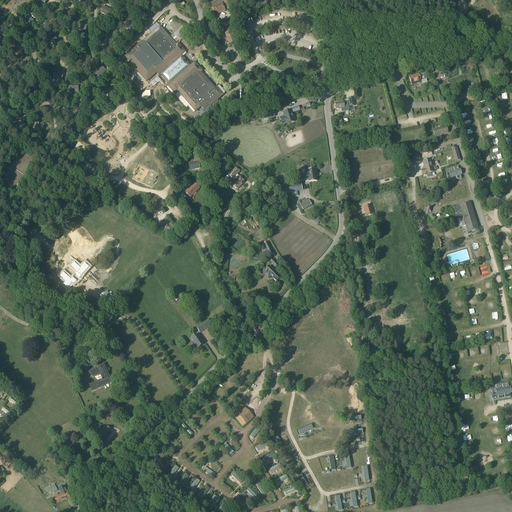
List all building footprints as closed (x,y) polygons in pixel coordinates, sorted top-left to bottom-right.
[(225,12),(222,3),(218,4),(218,5),(211,7),(214,15),(216,14),(216,15),(225,12)] [(111,10),(103,6),(100,13),(108,17),(111,10)] [(27,15),(22,20),(29,27),(34,21),(27,15)] [(174,24),(172,22),(173,21),(172,19),(167,23),(169,25),(169,24),(183,39),(189,34),(182,26),(179,23),(177,25),(175,23),(174,24)] [(131,20),(123,24),(126,30),(134,26),(131,20)] [(218,30),(230,27),(228,21),(216,25),(218,30)] [(79,22),(77,28),(86,30),(87,24),(79,22)] [(210,107),(224,95),(217,87),(215,89),(201,73),(203,71),(195,62),(190,66),(183,59),(181,56),(184,54),(186,52),(178,43),(176,45),(160,26),(124,58),(146,83),(156,74),(159,77),(160,75),(167,84),(168,85),(167,87),(175,96),(178,93),(195,113),(201,107),(203,111),(209,105),(210,107)] [(224,31),(228,45),(236,43),(232,29),(224,31)] [(109,35),(100,37),(101,44),(111,42),(109,35)] [(55,38),(51,43),(57,49),(62,44),(55,38)] [(21,61),(25,55),(17,50),(13,55),(21,61)] [(85,55),(78,61),(83,66),(90,60),(85,55)] [(101,67),(95,73),(99,78),(106,71),(101,67)] [(55,71),(53,78),(61,81),(64,74),(55,71)] [(419,75),(409,78),(411,86),(421,82),(427,80),(425,74),(419,76),(419,75)] [(263,120),(269,118),(274,117),(272,110),(267,111),(261,113),(263,120)] [(286,125),(294,122),(291,111),(283,113),(284,117),(280,118),(282,124),(286,123),(286,125)] [(36,133),(37,133),(38,132),(39,131),(38,130),(38,129),(37,129),(40,121),(40,120),(39,119),(38,118),(37,118),(36,119),(31,131),(36,133)] [(435,137),(448,133),(446,127),(433,130),(435,137)] [(126,135),(131,139),(135,134),(131,130),(126,135)] [(455,162),(460,160),(456,148),(451,149),(455,162)] [(420,160),(417,151),(410,153),(413,162),(420,160)] [(404,165),(412,162),(409,153),(401,155),(404,165)] [(434,173),(431,160),(422,162),(424,167),(423,167),(423,170),(421,170),(422,176),(434,173)] [(112,162),(105,169),(112,175),(119,168),(112,162)] [(190,171),(200,169),(199,162),(192,163),(191,162),(188,163),(190,171)] [(228,175),(233,179),(237,175),(240,172),(235,167),(228,175)] [(450,172),(446,173),(448,180),(452,179),(452,181),(461,179),(460,175),(459,170),(458,170),(457,167),(449,169),(450,172)] [(312,169),(305,170),(306,179),(309,178),(309,180),(309,183),(317,182),(316,177),(316,175),(315,170),(312,170),(312,169)] [(237,190),(245,182),(237,175),(233,179),(235,181),(231,185),(237,190)] [(185,193),(190,198),(199,189),(194,184),(185,193)] [(289,186),(290,193),(302,190),(301,184),(289,186)] [(169,195),(175,203),(179,200),(173,192),(169,195)] [(300,206),(302,209),(310,205),(308,201),(307,202),(306,200),(302,202),(303,204),(300,206)] [(162,201),(155,206),(156,207),(159,211),(165,206),(162,201)] [(468,233),(478,230),(470,203),(454,208),(460,228),(466,226),(468,233)] [(366,217),(374,215),(371,205),(363,208),(366,217)] [(429,210),(433,208),(430,205),(425,206),(423,211),(427,215),(432,213),(429,210)] [(264,253),(267,252),(269,257),(274,255),(270,246),(262,250),(264,253)] [(63,273),(59,277),(65,282),(63,285),(67,289),(72,284),(73,285),(76,282),(77,283),(80,279),(82,276),(82,275),(89,268),(88,266),(87,265),(86,265),(85,263),(80,268),(74,263),(70,267),(76,273),(71,279),(63,273)] [(275,273),(275,272),(270,266),(264,271),(266,273),(263,275),(268,280),(271,277),(276,282),(280,278),(275,273)] [(179,305),(182,309),(190,303),(187,299),(179,305)] [(200,333),(211,325),(208,320),(196,328),(200,333)] [(191,339),(198,349),(204,344),(197,334),(191,339)] [(500,351),(500,343),(492,343),(492,351),(500,351)] [(373,354),(377,355),(383,358),(385,353),(376,349),(373,354)] [(95,390),(111,383),(103,365),(88,372),(93,377),(100,374),(103,380),(102,380),(101,381),(95,384),(95,385),(95,390)] [(492,390),(492,395),(493,399),(493,400),(495,400),(510,397),(509,394),(510,394),(509,388),(508,388),(508,384),(495,386),(496,389),(492,390)] [(10,398),(8,401),(16,407),(18,404),(10,398)] [(234,410),(237,413),(244,406),(241,403),(234,410)] [(245,408),(236,415),(233,418),(242,428),(254,418),(245,408)] [(329,419),(332,416),(326,408),(317,416),(321,420),(326,416),(329,419)] [(109,411),(104,416),(108,419),(113,414),(109,411)] [(183,424),(180,427),(189,437),(192,434),(183,424)] [(311,425),(298,431),(300,435),(313,429),(311,425)] [(106,427),(95,437),(100,442),(111,432),(106,427)] [(253,439),(260,430),(257,428),(249,437),(253,439)] [(273,437),(280,448),(284,445),(277,435),(273,437)] [(325,435),(314,444),(317,448),(328,438),(325,435)] [(258,452),(267,445),(265,442),(255,448),(258,452)] [(225,444),(222,446),(230,455),(233,452),(225,444)] [(165,445),(163,449),(173,453),(175,449),(165,445)] [(285,454),(292,466),(296,464),(289,452),(285,454)] [(265,463),(275,456),(272,453),(262,459),(265,463)] [(162,467),(152,460),(150,464),(149,464),(160,471),(162,467)] [(268,469),(271,473),(281,467),(279,464),(279,463),(268,469)] [(205,465),(202,469),(213,477),(216,473),(205,465)] [(170,479),(179,469),(175,466),(167,477),(170,479)] [(230,475),(240,484),(243,481),(233,472),(230,475)] [(298,476),(305,487),(309,485),(302,473),(298,476)] [(189,477),(189,476),(185,474),(178,484),(181,486),(189,477)] [(288,479),(286,475),(275,481),(277,485),(288,479)] [(192,492),(200,482),(196,479),(189,489),(192,492)] [(259,483),(256,486),(263,496),(266,494),(259,483)] [(47,492),(50,491),(51,494),(57,491),(56,488),(54,485),(45,489),(47,492)] [(201,500),(209,489),(206,486),(198,497),(201,500)] [(297,490),(295,486),(284,491),(286,495),(297,490)] [(56,504),(70,498),(67,492),(64,487),(59,489),(61,495),(58,496),(57,494),(54,495),(55,498),(53,498),(56,504)] [(250,487),(247,491),(255,500),(258,497),(258,496),(250,487)] [(217,498),(214,495),(208,503),(211,506),(217,498)] [(221,511),(228,503),(225,501),(218,511),(219,511),(221,511)]
